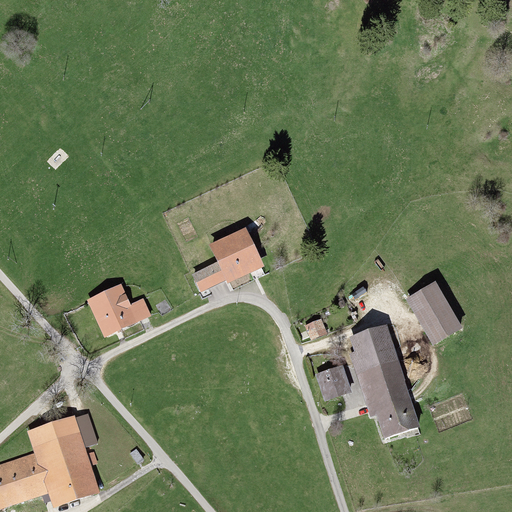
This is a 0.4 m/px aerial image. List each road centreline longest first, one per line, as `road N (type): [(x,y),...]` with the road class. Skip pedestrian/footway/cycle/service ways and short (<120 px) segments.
road 1 (unclassified): [(345,511),(279,318),(265,303),(228,300),(87,367)]
road 2 (unclassified): [(211,511),(87,367)]
road 3 (unclassified): [(87,367),(0,271)]
